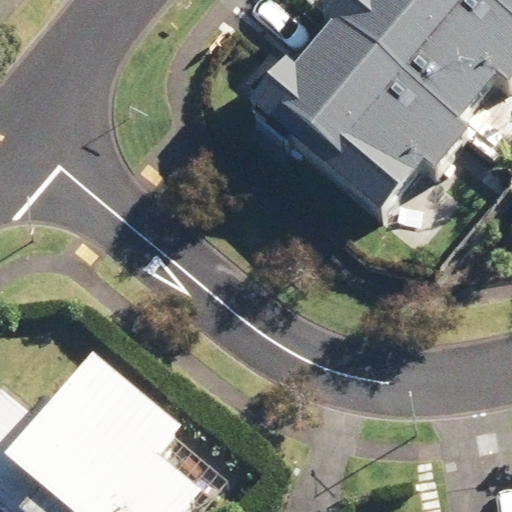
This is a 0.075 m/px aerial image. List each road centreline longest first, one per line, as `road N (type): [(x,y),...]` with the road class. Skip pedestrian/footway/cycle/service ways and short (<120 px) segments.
road 1 (residential): [(18,136),(199,288),(304,359),(412,388),(511,370)]
road 2 (residential): [(18,136),(127,0)]
